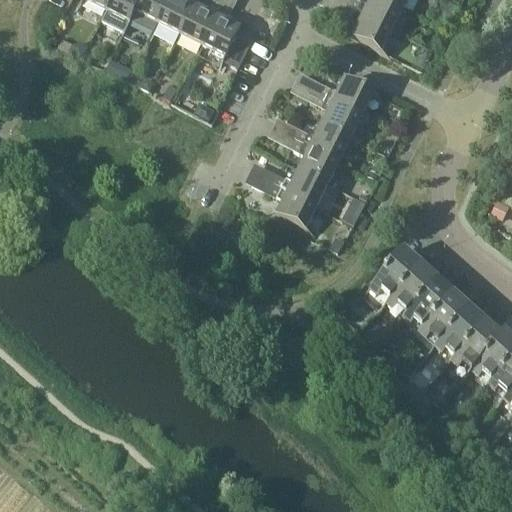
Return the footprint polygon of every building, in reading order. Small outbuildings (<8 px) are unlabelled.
[(84,0),(83,4),(106,15),(113,0),(84,0)] [(113,0),(106,15),(129,26),(134,15),(141,0),(113,0)] [(141,0),(134,15),(157,27),(170,0),(141,0)] [(170,0),(157,27),(180,38),(194,9),(181,3),(181,0),(170,0)] [(216,0),(208,16),(194,9),(180,38),(202,49),(225,3),(219,0),(216,0)] [(219,0),(225,3),(235,8),(239,0),(219,0)] [(345,10),(349,0),(326,0),(322,10),(340,19),(345,10)] [(402,10),(381,0),(372,0),(368,8),(351,0),(349,0),(345,10),(391,33),(402,10)] [(407,0),(381,0),(402,10),(407,0)] [(434,2),(427,4),(429,11),(436,9),(434,2)] [(226,61),(240,32),(226,26),(235,8),(225,3),(202,49),(226,61)] [(457,14),(446,9),(435,30),(446,36),(457,14)] [(391,33),(345,10),(340,19),(358,28),(351,42),(379,56),(391,33)] [(82,64),(88,51),(74,45),(68,58),(82,64)] [(82,65),(90,69),(94,60),(86,56),(82,65)] [(126,85),(131,75),(111,65),(106,75),(126,85)] [(165,88),(169,82),(162,78),(159,86),(165,88)] [(291,98),(310,107),(314,98),(319,87),(300,78),(291,98)] [(149,97),(153,88),(144,83),(140,93),(149,97)] [(319,87),(314,98),(361,121),(373,98),(344,83),(337,96),(319,87)] [(170,107),(176,95),(169,91),(162,102),(170,107)] [(361,121),(314,98),(310,107),(328,116),(321,129),(350,143),(361,121)] [(209,124),(213,113),(205,109),(201,120),(209,124)] [(292,142),(296,132),(278,123),(269,143),(287,152),(292,142)] [(350,143),(321,129),(315,141),(296,132),(292,142),(339,166),(350,143)] [(339,166),(292,142),(287,152),(305,161),(298,174),(327,188),(339,166)] [(246,188),(264,196),(269,187),(273,178),(255,169),(246,188)] [(327,188),(298,174),(292,187),(273,178),(269,187),(316,211),(327,188)] [(374,187),(377,181),(369,177),(366,182),(374,187)] [(502,198),(507,189),(498,184),(493,193),(502,198)] [(316,211),(269,187),(264,196),(282,206),(275,220),(304,234),(316,211)] [(369,202),(361,198),(357,207),(365,211),(369,202)] [(353,232),(364,211),(352,206),(341,226),(353,232)] [(509,215),(496,208),(489,222),(501,229),(509,215)] [(328,257),(336,261),(344,247),(335,243),(328,257)] [(393,298),(418,270),(403,257),(370,294),(385,307),(393,298)] [(412,310),(434,284),(418,270),(393,298),(385,307),(401,322),(412,310)] [(426,326),(451,299),(434,284),(412,310),(401,322),(417,336),(426,326)] [(449,332),(467,313),(451,299),(426,326),(417,336),(433,350),(449,332)] [(459,354),(483,328),(467,313),(449,332),(433,350),(449,365),(459,354)] [(358,324),(348,316),(342,323),(351,331),(358,324)] [(470,375),(499,342),(483,328),(459,354),(449,365),(466,379),(470,375)] [(491,382),(511,359),(511,345),(503,338),(499,342),(470,375),(471,376),(485,389),(491,382)] [(511,391),(511,359),(491,382),(485,389),(502,403),(511,391)] [(511,391),(502,403),(511,412),(511,391)] [(467,438),(477,429),(465,418),(456,427),(467,438)]
